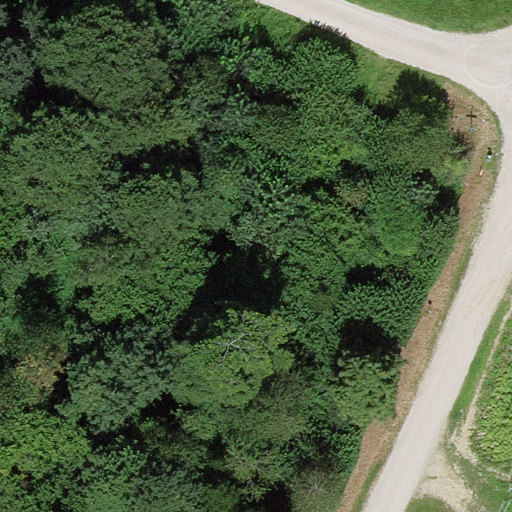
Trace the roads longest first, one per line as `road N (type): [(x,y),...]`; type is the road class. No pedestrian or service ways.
road 1 (track): [(511,238),(379,511)]
road 2 (track): [(282,0),(511,93)]
